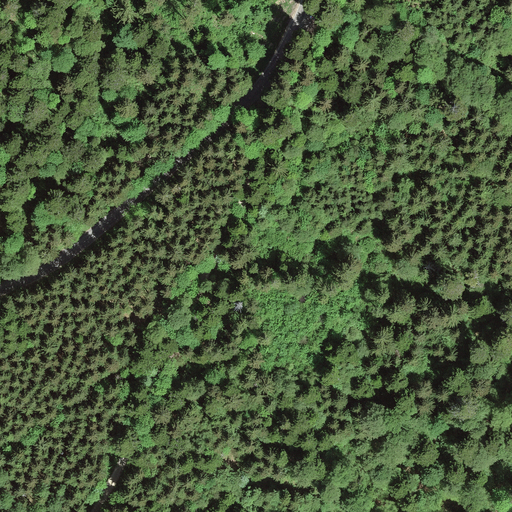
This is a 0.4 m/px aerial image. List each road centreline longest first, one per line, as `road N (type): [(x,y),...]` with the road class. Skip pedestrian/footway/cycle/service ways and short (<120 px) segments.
road 1 (track): [(257,70),(247,160),(187,317),(92,511)]
road 2 (unclassified): [(297,0),(224,118),(178,170),(52,271),(0,295)]
